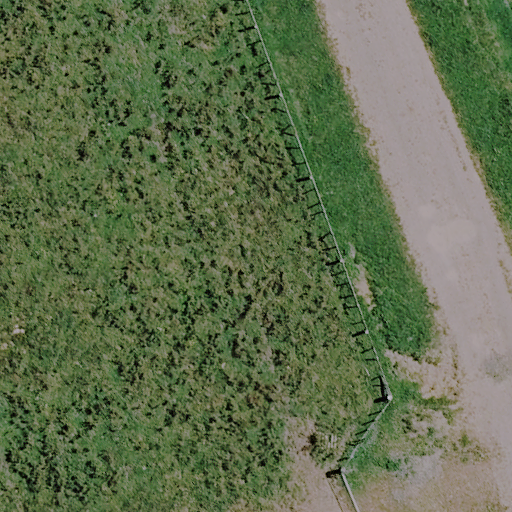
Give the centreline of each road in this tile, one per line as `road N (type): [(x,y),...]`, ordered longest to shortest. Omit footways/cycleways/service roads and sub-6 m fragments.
road 1 (secondary): [(391,0),(507,511)]
road 2 (secondary): [(234,511),(124,0)]
